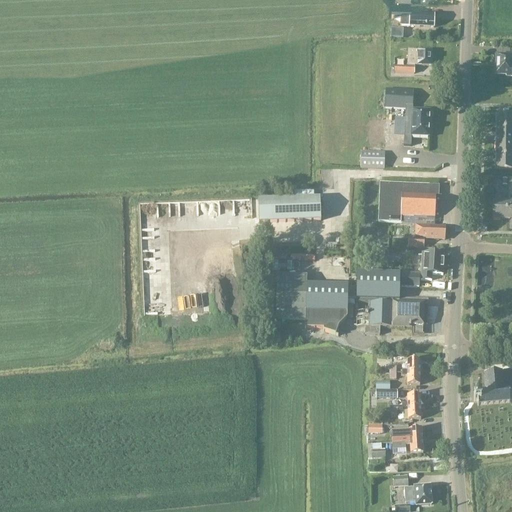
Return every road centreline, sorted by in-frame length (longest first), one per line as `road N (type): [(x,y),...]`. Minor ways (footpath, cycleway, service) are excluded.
road 1 (tertiary): [(457,247),(467,0)]
road 2 (tertiary): [(460,511),(452,347)]
